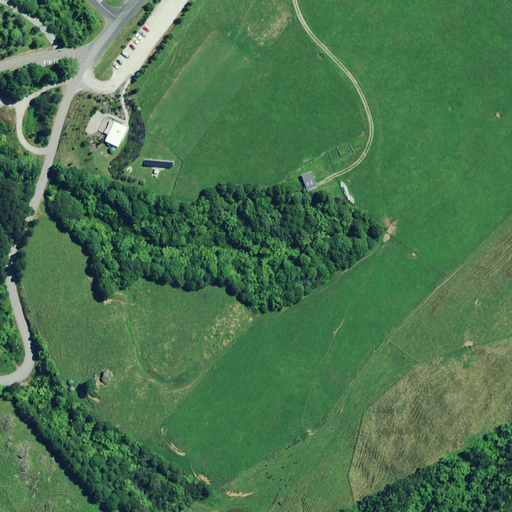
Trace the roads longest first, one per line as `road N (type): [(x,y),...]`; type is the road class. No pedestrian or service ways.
road 1 (unclassified): [(90,58),(61,108),(38,197),(8,260),(26,352),(0,360)]
road 2 (track): [(78,77),(20,106),(26,145),(34,152),(51,147)]
